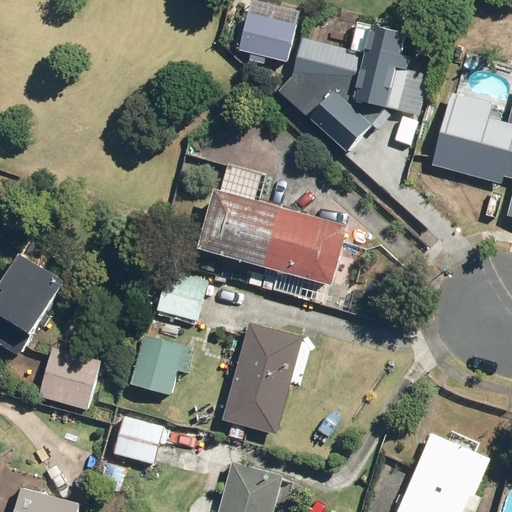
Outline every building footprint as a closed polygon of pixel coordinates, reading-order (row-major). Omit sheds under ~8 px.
[(297,26),(250,15),(241,52),(253,55),(251,62),(273,67),(275,60),(288,64),(297,26)] [(367,55),(304,39),(294,81),(351,94),(349,101),(388,110),(398,70),(408,72),(411,59),(401,57),(406,36),(373,29),(367,55)] [(375,128),(338,94),(314,120),(352,154),(375,128)] [(493,106),(453,95),(434,167),(503,185),(505,178),(511,179),(511,203),(508,217),(511,218),(511,108),(494,104),(493,106)] [(350,230),(215,193),(199,252),(333,289),(350,230)] [(0,288),(0,318),(33,338),(65,284),(20,256),(0,289),(0,288)] [(210,282),(168,271),(158,312),(200,322),(210,282)] [(305,340),(251,325),(224,422),(278,437),(305,340)] [(195,350),(146,337),(133,386),(172,397),(179,372),(188,375),(195,350)] [(102,363),(54,349),(40,398),(89,411),(102,363)] [(165,429),(125,418),(115,455),(155,465),(165,429)] [(491,462),(432,436),(399,511),(476,511),(482,498),(477,496),(491,462)] [(275,511),(285,478),(233,464),(220,511),(275,511)] [(79,511),(81,505),(23,490),(16,511),(79,511)]
